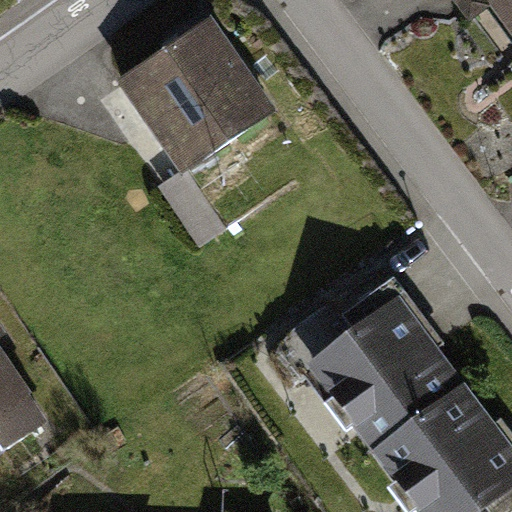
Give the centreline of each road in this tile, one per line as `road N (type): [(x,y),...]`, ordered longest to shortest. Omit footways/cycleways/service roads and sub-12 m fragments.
road 1 (residential): [(511,280),(310,0)]
road 2 (residential): [(0,71),(101,0)]
